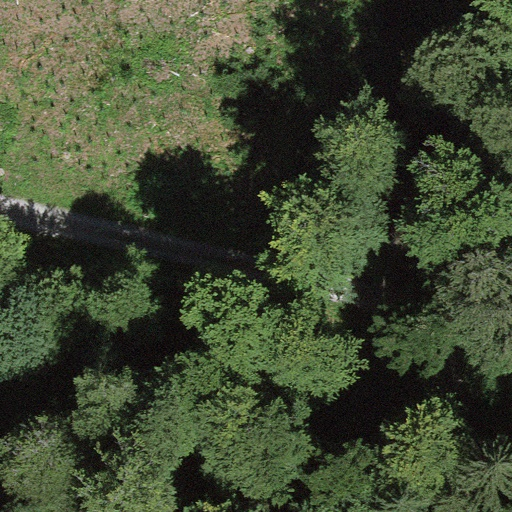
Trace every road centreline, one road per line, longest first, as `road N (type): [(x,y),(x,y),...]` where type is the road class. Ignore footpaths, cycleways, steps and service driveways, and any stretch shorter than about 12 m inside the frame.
road 1 (track): [(511,337),(0,210)]
road 2 (track): [(380,511),(462,324)]
